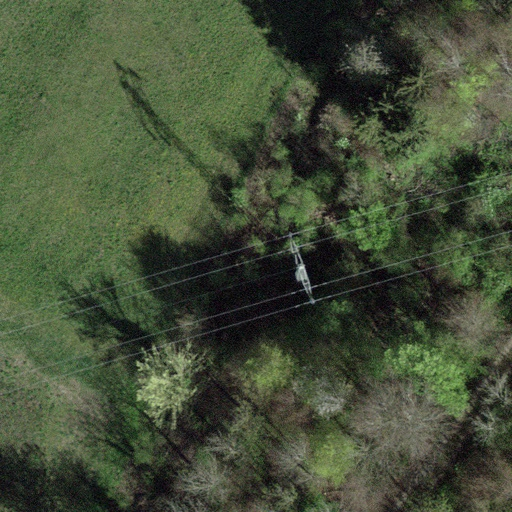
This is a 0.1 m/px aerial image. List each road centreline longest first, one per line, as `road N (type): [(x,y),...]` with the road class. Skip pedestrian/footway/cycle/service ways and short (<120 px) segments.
road 1 (track): [(511,337),(384,511)]
road 2 (track): [(0,320),(119,391)]
